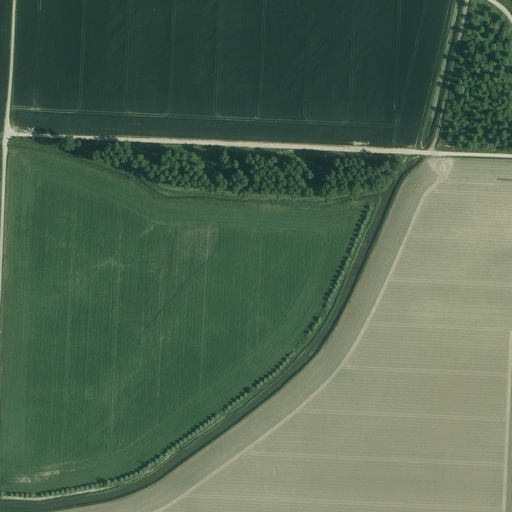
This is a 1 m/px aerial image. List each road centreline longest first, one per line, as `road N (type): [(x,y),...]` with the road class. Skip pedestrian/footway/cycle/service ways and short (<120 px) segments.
road 1 (track): [(407,152),(386,183),(353,194),(356,202),(376,202),(333,301),(266,383),(155,465),(116,484),(0,496)]
road 2 (track): [(407,152),(5,135)]
road 3 (unclassified): [(0,263),(14,0)]
